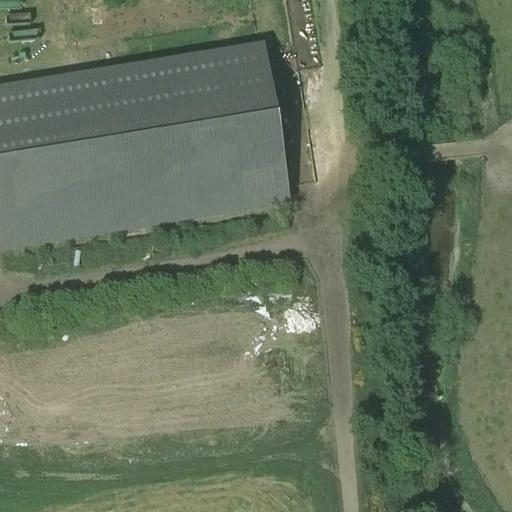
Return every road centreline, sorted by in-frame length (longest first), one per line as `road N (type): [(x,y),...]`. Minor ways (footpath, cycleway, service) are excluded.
road 1 (track): [(350,511),(330,245),(0,300)]
road 2 (track): [(330,245),(337,168),(479,148),(511,129)]
